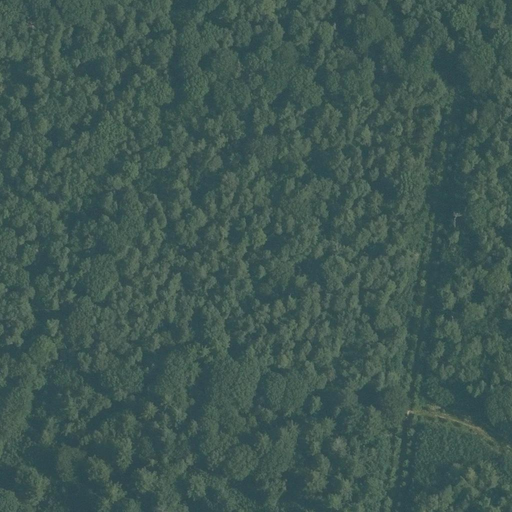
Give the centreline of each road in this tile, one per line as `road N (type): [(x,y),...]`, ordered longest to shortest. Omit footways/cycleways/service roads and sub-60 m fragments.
road 1 (track): [(470,54),(389,511)]
road 2 (track): [(157,6),(150,103),(78,176),(0,238)]
road 3 (track): [(0,32),(191,0)]
